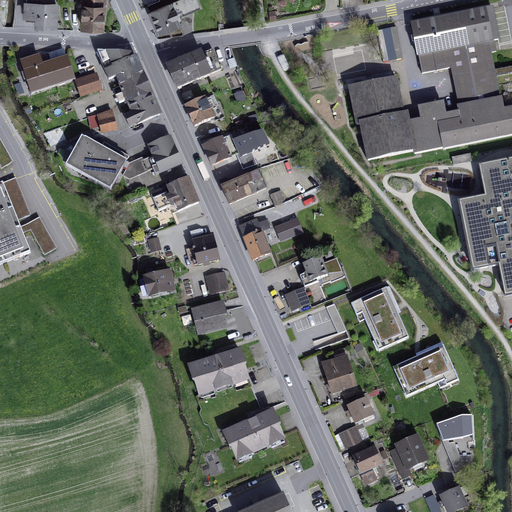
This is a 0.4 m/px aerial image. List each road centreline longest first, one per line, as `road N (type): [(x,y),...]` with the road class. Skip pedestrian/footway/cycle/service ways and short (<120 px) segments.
road 1 (primary): [(350,511),(148,54)]
road 2 (residential): [(148,54),(424,3)]
road 3 (unclassified): [(71,249),(0,116)]
road 4 (residential): [(0,38),(141,39)]
